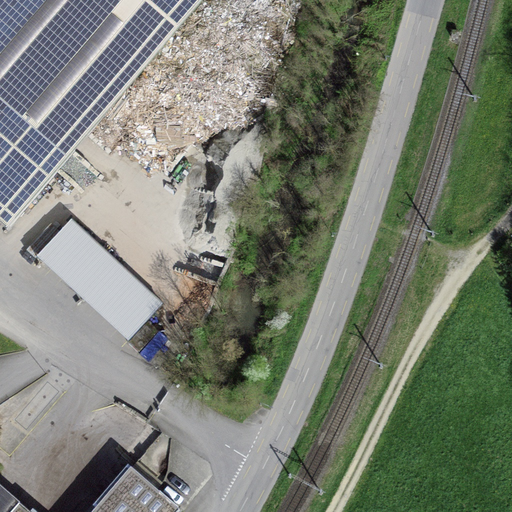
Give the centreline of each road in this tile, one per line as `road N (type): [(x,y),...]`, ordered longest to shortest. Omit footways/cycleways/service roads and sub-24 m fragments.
road 1 (unclassified): [(423,0),(354,250),(290,409),(237,511)]
road 2 (track): [(511,213),(444,298),(327,511)]
